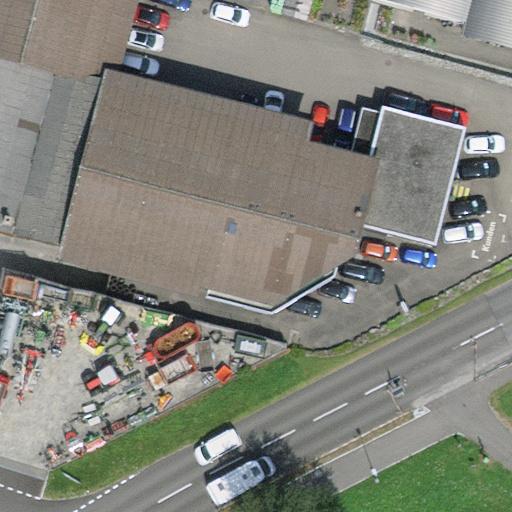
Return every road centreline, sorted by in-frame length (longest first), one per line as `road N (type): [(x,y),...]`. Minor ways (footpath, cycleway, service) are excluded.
road 1 (secondary): [(426,361),(149,511)]
road 2 (unclassified): [(511,457),(426,361)]
